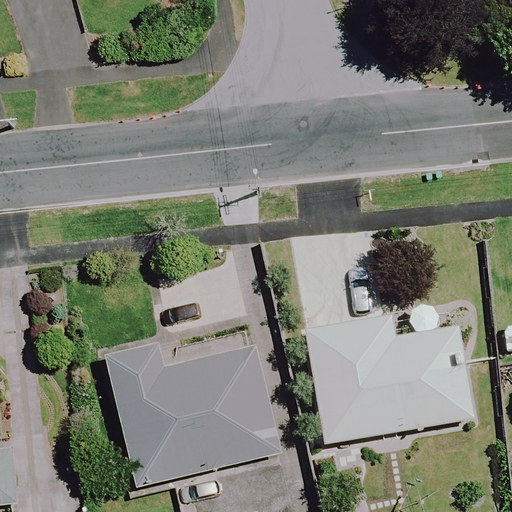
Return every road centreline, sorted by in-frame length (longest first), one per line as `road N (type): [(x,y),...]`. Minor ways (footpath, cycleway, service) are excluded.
road 1 (residential): [(322,140),(0,172)]
road 2 (residential): [(511,120),(322,140)]
road 3 (residential): [(288,0),(322,140)]
